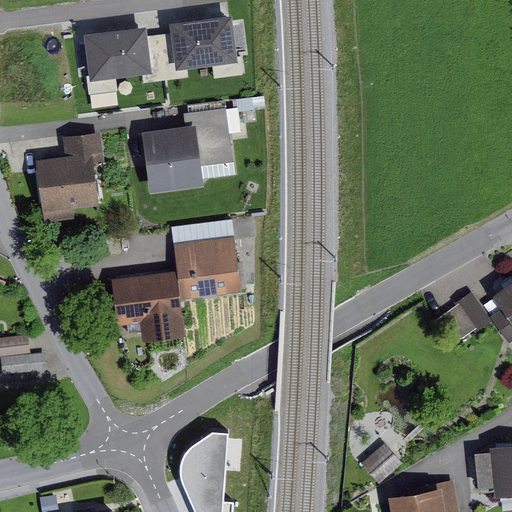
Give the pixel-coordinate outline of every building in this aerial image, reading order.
[(236,14),(174,22),(180,68),(242,61),(236,14)] [(150,26),(89,33),(95,79),(156,72),(150,26)] [(213,182),(212,171),(244,168),(237,103),(196,107),(197,123),(156,128),(162,187),(213,182)] [(111,200),(104,130),(70,133),(73,157),(48,159),(54,214),(84,211),(83,203),(111,200)] [(243,234),(187,240),(193,293),(248,287),(243,234)] [(184,271),(125,276),(128,323),(188,319),(184,271)] [(465,325),(491,306),(473,280),(446,298),(465,325)] [(511,289),(498,299),(511,320),(511,289)] [(217,499),(222,430),(207,428),(182,447),(176,459),(177,473),(190,511),(230,511),(231,500),(217,499)] [(511,441),(496,442),(500,488),(511,486),(511,441)] [(458,511),(456,489),(403,493),(405,511),(458,511)]
